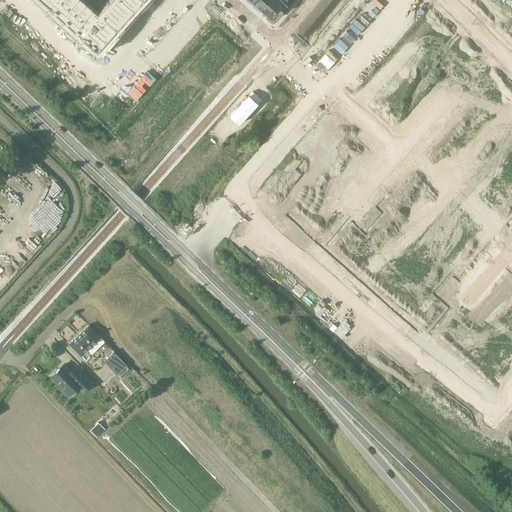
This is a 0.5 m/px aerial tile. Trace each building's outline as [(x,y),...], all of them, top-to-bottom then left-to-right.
[(43,0),(52,8),(79,31),(98,48),(114,30),(140,0),(106,0),(95,13),(80,0),(43,0)] [(265,0),(258,8),(259,8),(265,13),(277,0),(265,0)] [(281,0),(277,0),(265,13),(273,20),(277,15),(282,10),(282,9),(286,4),(281,0)] [(400,0),(400,1),(407,8),(415,0),(400,0)] [(428,0),(415,0),(407,8),(414,16),(429,1),(428,0)] [(483,0),(483,1),(492,9),(499,0),(483,0)] [(511,0),(510,0),(499,13),(508,20),(511,15),(511,0)] [(429,1),(414,16),(422,23),(437,8),(436,7),(436,8),(429,1)] [(437,8),(422,23),(429,31),(444,15),(437,8)] [(362,10),(355,18),(371,32),(377,24),(362,10)] [(444,15),(429,31),(437,38),(452,23),(444,15)] [(355,18),(349,25),(364,39),(371,32),(355,18)] [(452,23),(437,38),(444,46),(459,31),(452,24),(453,23),(452,23)] [(349,25),(342,32),(358,46),(364,39),(349,25)] [(342,32),(336,40),(352,53),(358,46),(342,32)] [(464,37),(449,52),(457,60),(472,45),(472,46),(473,45),(464,37)] [(336,40),(330,47),(346,61),(352,53),(336,40)] [(472,45),(457,60),(464,67),(479,53),(472,46),(472,45)] [(330,47),(324,54),(339,68),(346,61),(330,47)] [(479,53),(464,67),(472,75),(488,59),(488,58),(486,60),(479,53)] [(324,54),(317,62),(333,76),(339,68),(324,54)] [(488,59),(472,75),(479,82),(495,66),(488,59)] [(495,66),(479,82),(486,89),(502,73),(495,66)] [(502,73),(486,89),(494,97),(510,82),(502,74),(503,74),(502,73)] [(511,84),(510,82),(494,97),(502,105),(511,94),(511,84)] [(511,94),(502,105),(510,113),(506,116),(511,121),(511,119),(511,94)] [(337,108),(330,116),(346,130),(352,122),(337,108)] [(330,116),(324,123),(339,137),(346,130),(330,116)] [(324,123),(317,130),(333,144),(339,137),(324,123)] [(474,125),(466,133),(484,149),(485,148),(491,141),(492,141),(474,125)] [(317,130),(311,138),(327,151),(333,144),(317,130)] [(466,133),(459,141),(477,157),(478,156),(477,156),(484,149),(466,133)] [(311,138),(305,145),(320,159),(327,151),(311,138)] [(459,141),(452,149),(470,165),(471,165),(470,164),(477,157),(459,141)] [(305,145),(298,152),(314,166),(320,159),(305,145)] [(452,149),(445,158),(462,173),(463,174),(464,173),(463,172),(470,165),(452,149)] [(298,152),(292,160),(307,173),(314,166),(298,152)] [(445,158),(437,166),(439,168),(438,168),(439,169),(440,168),(454,181),(454,182),(462,173),(445,158)] [(498,174),(497,175),(498,175),(511,187),(511,173),(505,167),(499,175),(498,174)] [(491,182),(490,183),(491,183),(508,199),(511,194),(511,187),(498,175),(491,183),(491,182)] [(277,192),(273,196),(281,203),(294,188),(286,181),(282,186),(281,186),(276,191),(277,192)] [(484,190),(483,191),(484,192),(501,207),(508,199),(491,183),(484,191),(484,190)] [(421,184),(414,193),(431,208),(439,199),(438,199),(424,186),(423,185),(423,186),(421,184)] [(294,188),(281,203),(288,210),(302,195),(294,188)] [(484,192),(475,201),(476,201),(477,201),(491,214),(491,215),(492,214),(493,216),(501,207),(484,192)] [(414,193),(407,201),(424,216),(430,209),(431,210),(432,209),(431,208),(414,193)] [(302,195),(288,210),(296,217),(310,201),(302,195)] [(310,201),(296,217),(304,224),(317,208),(310,201)] [(407,201),(399,209),(417,225),(423,217),(424,218),(425,217),(424,216),(407,201)] [(317,208),(304,224),(311,230),(325,215),(317,208)] [(399,209),(392,218),(410,234),(411,233),(410,233),(416,225),(417,226),(418,225),(417,225),(399,209)] [(325,215),(311,230),(319,238),(333,222),(325,215)] [(460,218),(452,227),(470,242),(477,234),(476,232),(476,231),(475,232),(461,219),(461,218),(460,218)] [(452,228),(445,235),(463,251),(470,242),(452,227),(452,226),(451,227),(452,228)] [(444,236),(438,243),(455,259),(463,251),(445,235),(444,235),(444,236)] [(430,251),(448,267),(455,259),(438,243),(437,243),(437,244),(431,251),(430,251)] [(81,356),(100,338),(88,325),(69,343),(81,356)] [(113,352),(104,361),(117,374),(126,365),(113,352)] [(86,389),(92,383),(80,370),(75,375),(64,364),(51,376),(69,394),(80,383),(86,389)] [(98,423),(90,430),(97,437),(105,430),(98,423)]
